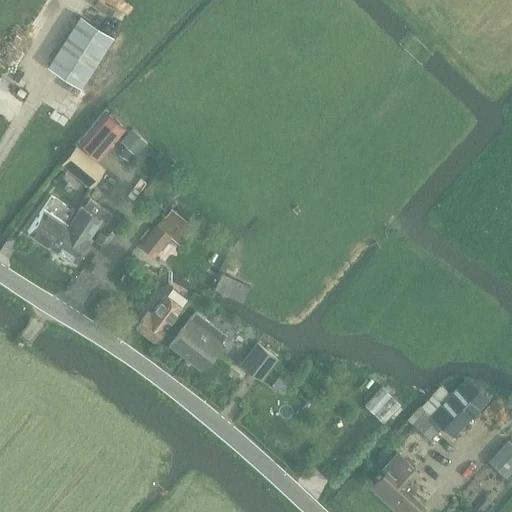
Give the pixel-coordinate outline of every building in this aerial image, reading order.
[(114,38),(80,16),(48,67),(81,88),(114,38)] [(116,145),(131,153),(141,135),(126,126),(116,145)] [(99,127),(83,145),(93,154),(109,136),(99,127)] [(77,148),(64,164),(88,185),(102,168),(77,148)] [(43,207),(28,232),(51,247),(67,223),(75,211),(51,196),(44,208),(43,207)] [(119,206),(130,214),(138,204),(127,196),(119,206)] [(67,223),(51,247),(75,262),(91,238),(89,237),(101,219),(106,223),(112,214),(89,199),(84,207),(81,206),(69,224),(67,223)] [(157,225),(141,244),(155,256),(170,236),(157,225)] [(129,268),(121,281),(128,285),(137,272),(129,268)] [(216,290),(245,301),(252,283),(223,272),(216,290)] [(148,312),(136,328),(155,343),(182,308),(166,296),(152,315),(148,312)] [(227,336),(196,311),(170,345),(201,369),(207,362),(211,361),(216,355),(215,350),(227,336)] [(277,358),(258,343),(242,364),(261,378),(277,358)] [(465,379),(431,416),(443,427),(453,436),(487,400),(465,379)] [(421,407),(407,421),(429,442),(443,427),(431,416),(421,407)] [(511,443),(508,440),(488,461),(506,478),(511,471),(511,443)] [(372,487),(399,511),(417,511),(424,505),(409,490),(415,484),(408,478),(416,470),(397,453),(383,468),(386,471),(372,487)]
